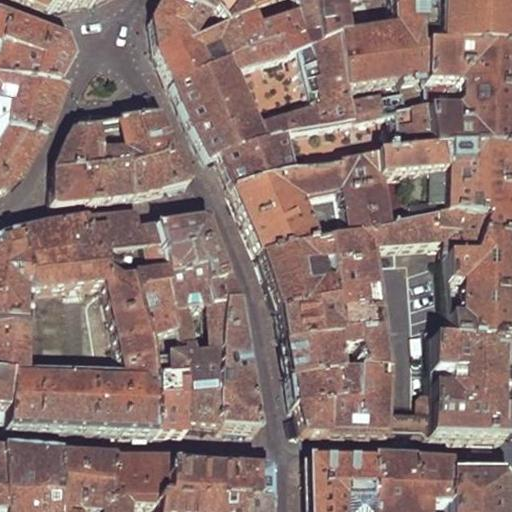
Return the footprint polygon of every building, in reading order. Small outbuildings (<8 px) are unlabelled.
[(44,16),(92,8),(89,0),(2,0),(26,9),(44,16)] [(89,0),(92,8),(109,0),(89,0)] [(159,0),(158,4),(187,22),(177,41),(184,49),(198,44),(191,38),(204,23),(216,34),(225,32),(234,52),(250,45),(248,38),(237,12),(226,0),(159,0)] [(226,0),(237,12),(262,0),(285,0),(291,20),(248,38),(250,45),(234,52),(239,63),(279,50),(287,62),(311,54),(303,0),(226,0)] [(303,0),(311,54),(329,49),(340,45),(336,3),(353,0),(370,0),(374,1),(373,0),(383,0),(386,38),(340,46),(343,68),(333,69),(339,104),(392,96),(391,63),(413,59),(509,61),(510,0),(303,0)] [(159,77),(167,93),(239,63),(234,52),(225,32),(216,34),(198,44),(184,49),(177,41),(187,22),(158,4),(147,26),(151,59),(159,77)] [(0,88),(24,89),(52,94),(64,71),(63,67),(57,51),(23,38),(0,29),(0,88)] [(220,181),(227,197),(366,167),(422,159),(417,127),(415,121),(379,127),(372,110),(341,115),(339,104),(333,69),(329,49),(311,54),(287,62),(279,50),(239,63),(167,93),(185,130),(203,168),(208,166),(213,165),(220,181)] [(391,63),(392,96),(416,92),(413,59),(391,63)] [(509,61),(413,59),(416,92),(418,99),(446,99),(450,103),(449,121),(445,126),(417,127),(422,159),(506,161),(508,112),(509,61)] [(0,138),(39,147),(48,122),(58,96),(52,94),(24,89),(0,88),(0,127),(1,128),(0,138)] [(53,164),(48,177),(121,174),(127,206),(159,198),(179,194),(184,190),(167,156),(149,121),(110,128),(68,137),(59,150),(53,164)] [(0,199),(18,182),(39,147),(0,138),(1,128),(0,127),(0,199)] [(476,249),(504,251),(505,208),(506,161),(422,159),(366,167),(380,237),(433,225),(474,232),(471,241),(476,249)] [(242,234),(255,263),(315,249),(380,237),(366,167),(227,197),(242,234)] [(121,174),(48,177),(49,211),(54,213),(88,210),(127,206),(121,174)] [(0,383),(1,383),(0,399),(0,435),(71,439),(73,439),(148,442),(146,387),(144,371),(142,352),(171,348),(158,287),(149,237),(133,239),(128,224),(60,231),(43,233),(0,244),(0,383)] [(417,446),(421,446),(422,414),(416,414),(413,417),(413,423),(398,423),(379,423),(380,377),(377,376),(376,372),(359,258),(418,255),(418,275),(430,277),(430,270),(463,270),(471,241),(474,232),(433,225),(380,237),(315,249),(326,311),(331,342),(279,350),(277,350),(282,369),(285,386),(282,387),(284,402),(286,414),(289,414),(293,433),(296,441),(302,443),(309,443),(379,445),(384,441),(399,442),(412,443),(417,446)] [(201,294),(223,289),(224,287),(213,260),(203,234),(194,228),(149,235),(149,237),(158,287),(196,280),(201,294)] [(437,350),(503,351),(504,302),(504,251),(476,249),(471,241),(463,270),(430,270),(430,277),(435,320),(437,350)] [(264,291),(273,319),(326,311),(315,249),(255,263),(264,291)] [(196,280),(158,287),(171,348),(175,366),(179,439),(198,439),(254,441),(249,409),(233,320),(232,312),(223,289),(201,294),(196,280)] [(326,311),(273,319),(276,335),(279,350),(331,342),(326,311)] [(146,387),(148,442),(163,442),(179,442),(179,439),(175,366),(171,348),(142,352),(144,371),(162,369),(163,387),(146,387)] [(422,414),(421,446),(459,448),(496,449),(500,444),(501,399),(503,351),(437,350),(419,350),(420,375),(422,402),(422,414)] [(0,511),(50,511),(50,463),(12,461),(0,459),(0,511)] [(102,511),(107,467),(94,466),(66,464),(50,463),(50,511),(102,511)] [(326,465),(300,467),(302,511),(367,511),(367,467),(344,466),(326,465)] [(159,509),(164,473),(163,469),(135,468),(107,467),(102,511),(149,511),(150,510),(159,509)] [(423,511),(424,510),(441,510),(441,484),(443,482),(442,473),(406,469),(385,468),(367,467),(367,511),(423,511)] [(149,511),(261,511),(261,482),(251,481),(246,511),(224,511),(219,511),(222,479),(193,476),(164,473),(159,509),(150,510),(149,511)] [(236,480),(222,479),(219,511),(224,511),(246,511),(251,481),(236,480)] [(498,511),(499,486),(495,483),(443,482),(441,484),(441,510),(440,511),(498,511)]
